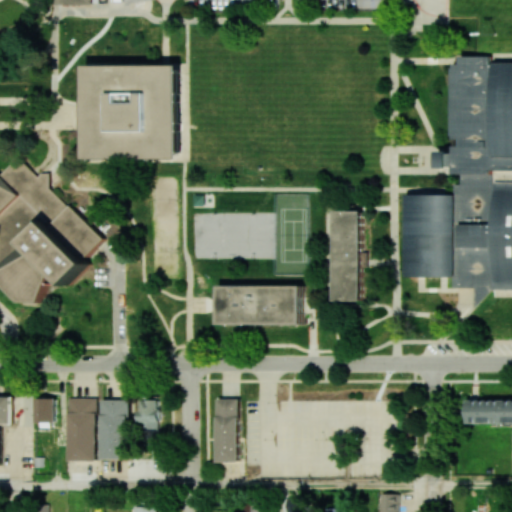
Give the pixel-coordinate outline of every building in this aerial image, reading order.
[(90,65),(90,100),(90,159),(184,158),(184,64),(90,65)] [(511,64),(497,64),(497,157),(511,157),(511,64)] [(40,176),(26,162),(19,169),(14,163),(2,174),(0,172),(0,279),(3,278),(25,301),(44,301),(51,280),(71,283),(91,263),(86,258),(106,239),(73,205),(71,207),(54,191),(51,187),(51,173),(44,173),(40,176)] [(497,182),(511,182),(511,291),(496,291),(496,250),(462,249),(462,226),(497,227),(497,182)] [(408,194),(408,275),(458,275),(458,194),(408,194)] [(336,206),(337,298),(364,298),(364,207),(336,206)] [(221,281),(303,282),(302,325),(221,325),(221,281)] [(0,464),(4,465),(4,423),(13,423),(13,396),(0,395),(0,464)] [(57,397),(37,397),(37,426),(57,426),(57,397)] [(70,460),(98,460),(98,397),(70,397),(70,460)] [(241,461),(240,398),(218,398),(219,461),(241,461)] [(104,399),(104,459),(131,458),(130,399),(104,399)] [(160,399),(141,399),(141,429),(160,429),(160,399)] [(471,423),(511,422),(511,399),(470,400),(471,423)] [(399,511),(400,494),(382,493),(381,511),(399,511)] [(287,511),(308,511),(308,497),(287,498),(287,511)]
